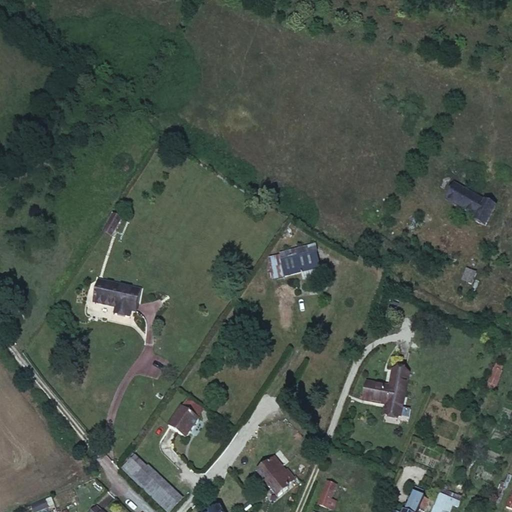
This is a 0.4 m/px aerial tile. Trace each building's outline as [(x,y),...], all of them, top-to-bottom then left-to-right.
[(470,194),(481,200),(485,191),(475,185),(470,194)] [(454,191),(446,206),(477,222),(474,226),(485,232),(496,213),(454,191)] [(111,214),(102,230),(109,234),(118,219),(111,214)] [(316,250),(283,255),(286,276),(319,271),(316,250)] [(460,281),(471,287),(478,275),(466,269),(460,281)] [(140,290),(98,283),(95,304),(114,308),(113,315),(131,318),(132,312),(136,313),(140,290)] [(494,391),(502,372),(493,368),(485,388),(494,391)] [(413,376),(395,371),(390,388),(372,384),(367,401),(386,406),(384,416),(402,420),(408,396),(413,376)] [(176,414),(163,433),(180,446),(193,426),(176,414)] [(256,474),(264,484),(279,503),(292,493),(290,490),(299,483),(293,475),(289,478),(283,470),(287,467),(278,456),(256,474)] [(129,462),(121,473),(132,482),(167,511),(171,511),(178,503),(129,462)] [(319,508),(328,511),(334,511),(337,506),(331,504),(337,488),(328,485),(319,508)] [(438,496),(432,511),(449,511),(454,502),(438,496)] [(414,511),(419,502),(416,501),(407,497),(400,511),(414,511)]
